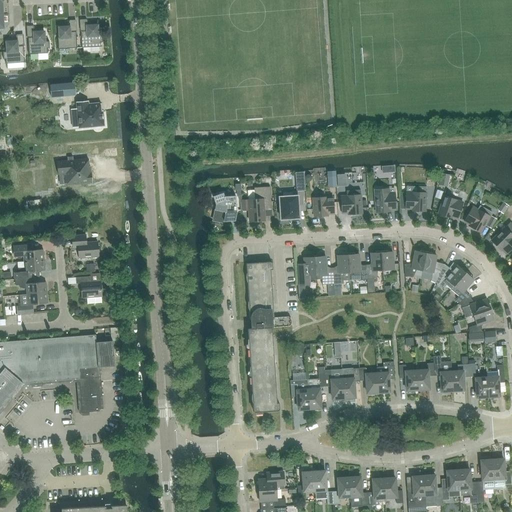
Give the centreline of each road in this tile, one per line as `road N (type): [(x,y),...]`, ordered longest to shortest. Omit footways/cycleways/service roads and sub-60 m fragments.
road 1 (residential): [(235,445),(221,262),(229,244),(425,231),(473,251),(511,308)]
road 2 (tertiary): [(168,448),(136,0)]
road 3 (residential): [(500,428),(447,411),(392,410),(291,441)]
road 4 (residential): [(291,441),(404,458),(466,445),(500,428)]
